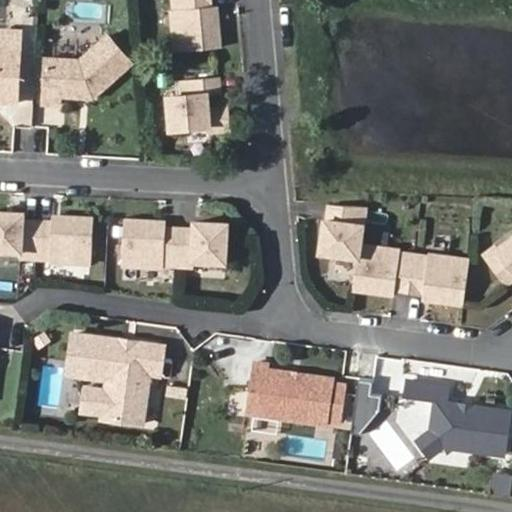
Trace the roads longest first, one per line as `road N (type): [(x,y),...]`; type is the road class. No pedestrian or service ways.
road 1 (residential): [(511,510),(0,443)]
road 2 (residential): [(7,293),(281,325)]
road 3 (residential): [(275,185),(0,169)]
road 4 (residential): [(281,325),(511,348)]
road 5 (residential): [(259,0),(275,185)]
road 6 (residential): [(275,185),(281,325)]
